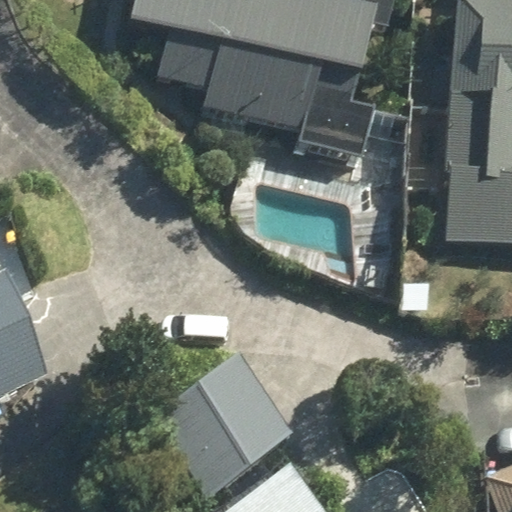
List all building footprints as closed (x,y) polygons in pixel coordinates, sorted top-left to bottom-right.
[(212,104),(208,118),(300,140),(296,156),(363,173),(376,120),(309,104),(314,84),(364,96),(382,23),(288,0),(147,0),(137,44),(172,52),(162,92),(212,104)] [(511,16),(468,12),(448,248),(511,253),(511,16)] [(0,408),(54,385),(9,279),(0,283),(0,408)] [(295,450),(239,373),(159,431),(216,508),(295,450)] [(511,511),(511,480),(492,487),(500,511),(511,511)] [(304,511),(290,489),(252,511),(304,511)]
